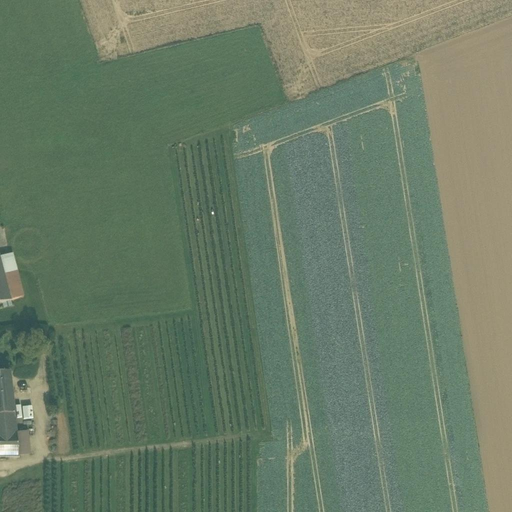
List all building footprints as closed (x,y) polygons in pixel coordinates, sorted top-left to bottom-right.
[(0,257),(0,260),(11,301),(24,298),(13,254),(0,257)] [(0,304),(11,302),(11,301),(0,260),(0,304)] [(0,397),(13,396),(10,373),(4,374),(0,374),(0,397)] [(0,397),(0,416),(15,415),(13,396),(0,397)] [(17,433),(15,415),(0,416),(0,436),(3,458),(20,458),(20,457),(17,433)] [(28,432),(17,433),(20,457),(30,456),(28,432)]
